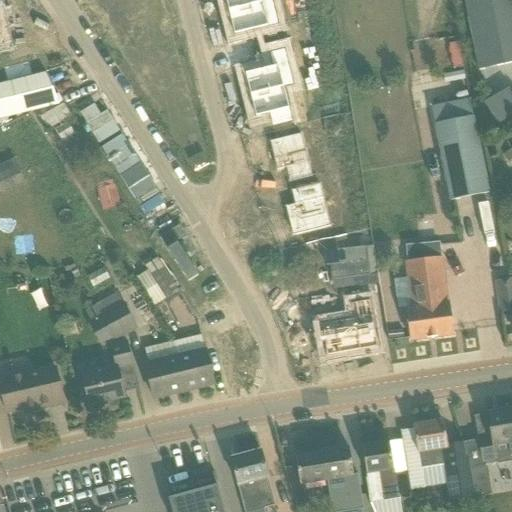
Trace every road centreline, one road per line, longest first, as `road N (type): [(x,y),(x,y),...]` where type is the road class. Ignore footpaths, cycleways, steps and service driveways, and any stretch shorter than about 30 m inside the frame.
road 1 (unknown): [(252,411),(210,325),(76,114)]
road 2 (tertiary): [(0,469),(286,406)]
road 3 (residential): [(197,205),(58,0)]
road 4 (tertiary): [(286,406),(511,372)]
road 5 (residential): [(197,205),(231,168),(188,0)]
road 6 (residential): [(286,406),(268,338),(197,205)]
